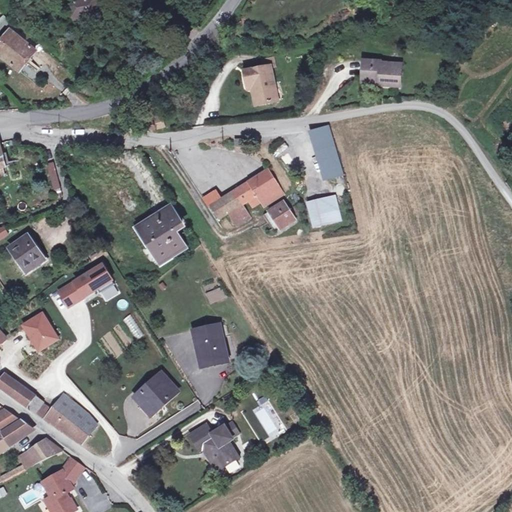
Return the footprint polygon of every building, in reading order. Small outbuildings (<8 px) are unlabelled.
[(100,0),(67,0),(66,0),(70,22),(86,19),(86,17),(103,13),(100,0)] [(103,13),(86,17),(86,19),(87,23),(104,19),(103,13)] [(0,31),(3,28),(9,33),(11,31),(15,25),(4,15),(0,19),(0,31)] [(11,31),(9,33),(0,43),(0,55),(20,71),(36,51),(11,31)] [(263,68),(271,66),(271,68),(276,67),(274,57),(262,60),(263,68)] [(22,69),(33,78),(40,69),(29,60),(22,69)] [(401,86),(402,64),(382,63),(382,62),(363,61),(363,78),(371,79),(380,79),(380,83),(380,85),(401,86)] [(278,101),(271,68),(271,66),(263,68),(244,72),(247,84),(251,84),(256,83),(261,103),(261,105),(278,101)] [(256,83),(251,84),(256,104),(261,103),(256,83)] [(155,119),(158,129),(165,126),(162,117),(155,119)] [(330,126),(314,131),(328,179),(339,176),(332,148),(336,146),(330,126)] [(54,162),(48,164),(55,191),(61,189),(54,162)] [(283,194),(268,170),(212,206),(220,219),(229,213),(238,226),(250,218),(242,205),(249,200),(253,207),(261,201),(264,206),(283,194)] [(308,203),(315,227),(341,220),(335,196),(308,203)] [(275,232),(294,220),(283,203),(265,215),(275,232)] [(182,227),(171,208),(140,228),(151,245),(162,262),(185,248),(174,232),(182,227)] [(151,245),(140,228),(135,231),(146,248),(151,245)] [(11,249),(27,272),(45,260),(28,236),(11,249)] [(103,265),(60,292),(69,307),(98,289),(101,294),(115,285),(103,265)] [(59,339),(43,314),(24,326),(32,339),(34,338),(42,350),(59,339)] [(133,315),(124,319),(134,340),(143,336),(133,315)] [(202,366),(227,360),(220,327),(195,332),(202,366)] [(16,382),(6,374),(0,381),(0,386),(8,393),(16,382)] [(162,374),(136,398),(144,407),(146,405),(154,413),(178,392),(162,374)] [(27,390),(16,382),(8,393),(19,401),(27,390)] [(37,398),(27,390),(19,401),(29,408),(37,398)] [(53,410),(45,420),(82,445),(98,426),(90,417),(90,416),(64,395),(53,410)] [(53,410),(37,398),(29,408),(45,420),(53,410)] [(154,413),(146,405),(144,407),(152,415),(154,413)] [(268,435),(250,407),(241,412),(259,441),(268,435)] [(6,410),(0,413),(0,417),(7,428),(21,420),(6,410)] [(22,420),(21,420),(0,433),(0,450),(33,429),(22,420)] [(225,426),(233,439),(240,435),(232,422),(225,426)] [(220,469),(239,458),(229,442),(233,439),(225,426),(213,434),(207,425),(190,435),(200,451),(203,449),(208,446),(212,452),(210,453),(220,469)] [(25,465),(27,469),(38,464),(64,451),(49,440),(31,453),(30,452),(21,457),(25,465)] [(203,449),(207,455),(217,471),(220,469),(210,453),(212,452),(208,446),(203,449)] [(72,486),(86,467),(73,457),(63,471),(43,483),(52,497),(45,501),(51,511),(62,511),(64,511),(74,511),(78,510),(71,499),(70,500),(66,494),(74,489),(72,486)] [(25,465),(3,477),(4,481),(27,469),(25,465)]
